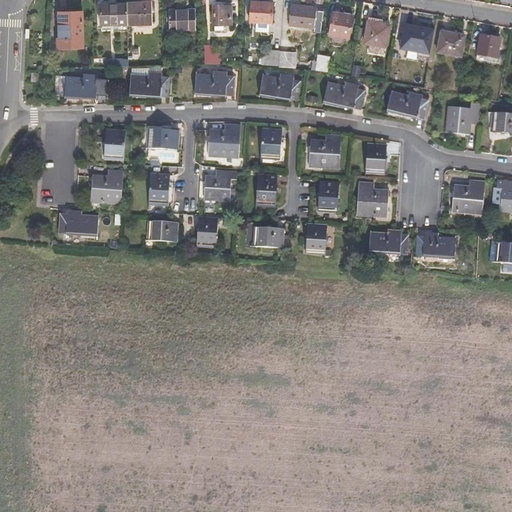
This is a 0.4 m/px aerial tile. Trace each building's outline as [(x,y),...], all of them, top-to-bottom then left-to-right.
[(130,23),(129,0),(102,1),(103,24),(130,23)] [(152,0),(138,0),(129,0),(130,23),(154,22),(152,0)] [(273,1),(252,0),(252,19),(273,20),(273,1)] [(315,3),(291,2),(291,22),(316,22),(315,3)] [(234,5),(215,5),(216,24),(235,24),(234,5)] [(84,10),(61,9),(60,47),(82,48),(84,10)] [(353,12),(332,9),(329,33),(350,36),(353,12)] [(198,11),(172,12),(173,31),(198,30),(198,11)] [(420,47),(424,24),(412,22),(413,17),(405,17),(404,21),(402,21),(400,39),(411,41),(411,46),(420,47)] [(388,26),(366,23),(364,45),(385,48),(388,26)] [(461,31),(439,28),(437,49),(458,51),(461,31)] [(498,35),(479,33),(476,53),(496,55),(498,35)] [(384,56),(385,48),(364,45),(363,53),(384,56)] [(217,47),(207,47),(208,67),(224,67),(224,57),(217,57),(217,47)] [(319,72),(329,74),(331,53),(320,52),(319,72)] [(283,69),(283,53),(270,53),(270,68),(283,69)] [(283,69),(297,70),(298,54),(283,53),(283,69)] [(172,77),(135,74),(133,93),(170,97),(172,77)] [(236,77),(199,74),(198,92),(234,96),(236,77)] [(301,83),(264,75),(260,93),(296,102),(301,83)] [(107,79),(69,77),(68,94),(106,97),(107,79)] [(365,90),(328,82),(324,100),(361,108),(365,90)] [(432,102),(396,94),(392,112),(428,120),(432,102)] [(469,115),(448,114),(445,138),(467,140),(468,128),(476,129),(478,109),(470,109),(469,115)] [(511,123),(492,121),(490,142),(511,143),(511,123)] [(238,159),(241,129),(227,127),(226,134),(212,133),(209,158),(238,159)] [(282,132),(263,130),(262,157),(280,158),(282,132)] [(126,136),(108,134),(105,161),(124,162),(126,136)] [(178,137),(152,135),(150,154),(177,156),(178,137)] [(337,171),(339,140),(324,139),(324,145),(309,144),(307,169),(337,171)] [(386,150),(367,149),(366,176),(384,177),(386,150)] [(123,206),(126,173),(111,172),(110,179),(95,179),(94,203),(123,206)] [(242,175),(223,174),(222,181),(210,180),(209,202),(234,204),(235,182),(241,183),(242,175)] [(172,178),(152,176),(150,202),(169,204),(172,178)] [(278,181),(259,179),(257,206),(276,207),(278,181)] [(340,186),(321,184),(319,211),(338,212),(340,186)] [(373,188),(358,187),(355,218),(385,221),(387,196),(372,195),(373,188)] [(474,193),(459,193),(458,218),(486,220),(488,189),(474,188),(474,193)] [(511,190),(499,189),(498,196),(506,197),(503,217),(511,217),(511,190)] [(99,219),(62,216),(60,235),(97,238),(99,219)] [(219,223),(200,221),(199,246),(217,248),(219,223)] [(182,225),(155,223),(153,241),(181,244),(182,225)] [(282,230),(256,228),(254,248),(281,249),(282,230)] [(326,231),(308,228),(306,253),(324,255),(326,231)] [(408,237),(370,235),(368,253),(407,256),(408,237)] [(457,241),(418,238),(417,257),(456,260),(457,241)] [(511,248),(501,247),(499,266),(511,267),(511,248)]
